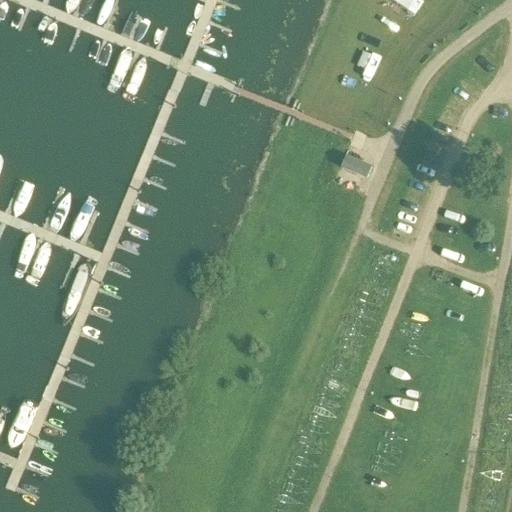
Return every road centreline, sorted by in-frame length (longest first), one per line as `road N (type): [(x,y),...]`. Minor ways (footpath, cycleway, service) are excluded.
road 1 (track): [(511,7),(428,79),(367,225),(377,243),(504,287)]
road 2 (track): [(319,511),(473,123)]
road 3 (track): [(511,241),(466,511)]
